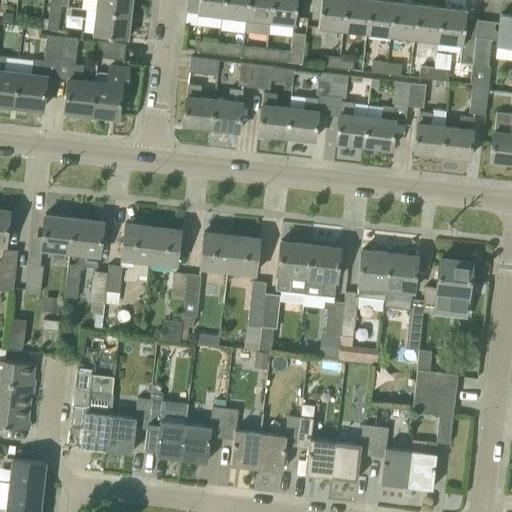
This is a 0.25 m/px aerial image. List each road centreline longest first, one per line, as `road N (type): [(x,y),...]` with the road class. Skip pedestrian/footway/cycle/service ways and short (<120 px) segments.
road 1 (tertiary): [(511,202),(149,160)]
road 2 (residential): [(483,511),(511,252)]
road 3 (residential): [(149,160),(171,0)]
road 4 (tertiary): [(149,160),(0,143)]
road 5 (residential): [(78,489),(44,447),(53,362)]
road 6 (residential): [(78,489),(210,503)]
